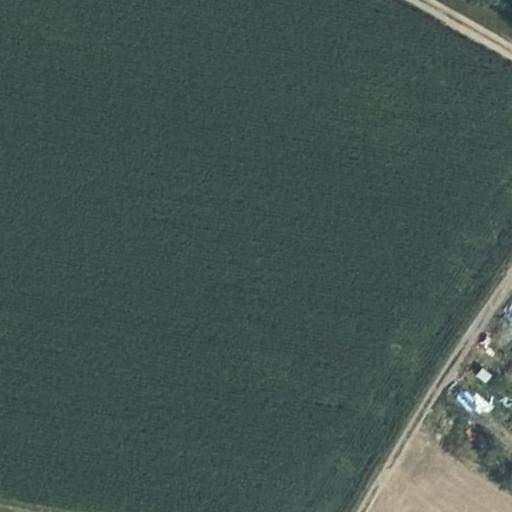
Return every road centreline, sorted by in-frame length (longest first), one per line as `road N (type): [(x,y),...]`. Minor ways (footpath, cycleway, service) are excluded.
road 1 (track): [(369,511),(511,291)]
road 2 (track): [(511,60),(404,0)]
